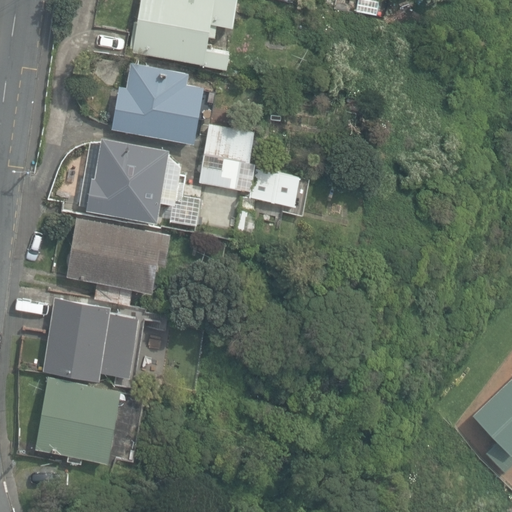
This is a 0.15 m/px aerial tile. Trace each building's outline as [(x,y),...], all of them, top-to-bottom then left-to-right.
[(205,62),(227,65),(229,51),(207,48),(209,34),(215,35),(217,21),(234,24),(236,10),(251,13),(252,0),(142,0),(139,21),(135,21),(131,47),(134,47),(134,50),(205,61),(205,62)] [(358,0),(357,11),(377,14),(379,0),(358,0)] [(113,127),(195,141),(198,122),(205,84),(187,81),(189,71),(132,61),(128,86),(120,85),(114,122),(113,127)] [(283,120),(285,107),(274,106),(273,119),(283,120)] [(251,160),(256,129),(210,122),(200,181),(238,187),(242,159),(251,160)] [(87,208),(158,220),(169,148),(103,137),(96,177),(93,177),(87,208)] [(284,171),(259,170),(258,199),(283,200),(284,171)] [(95,296),(130,302),(134,285),(153,288),(158,260),(166,262),(171,232),(78,215),(68,273),(99,279),(95,296)] [(45,368),(100,377),(101,371),(130,375),(139,315),(110,311),(111,304),(56,295),(45,368)] [(69,458),(82,460),(83,454),(110,459),(123,387),(49,374),(36,446),(70,452),(69,458)] [(511,379),(477,414),(501,439),(511,450),(511,379)] [(511,467),(511,450),(501,439),(487,451),(507,472),(511,467)]
